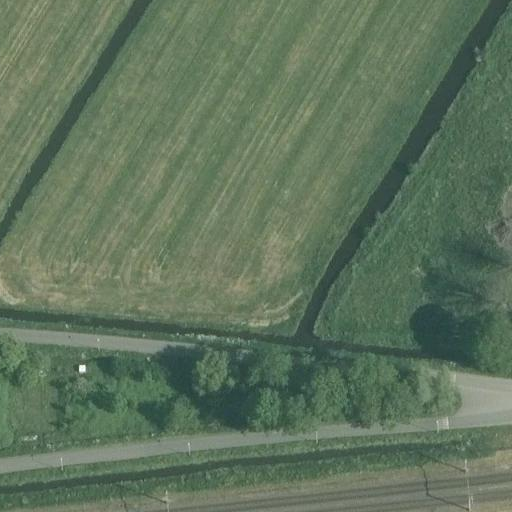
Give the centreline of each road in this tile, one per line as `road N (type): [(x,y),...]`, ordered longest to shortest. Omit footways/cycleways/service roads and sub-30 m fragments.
road 1 (unclassified): [(511,396),(288,361),(0,335)]
road 2 (unclassified): [(0,467),(445,424),(511,410)]
